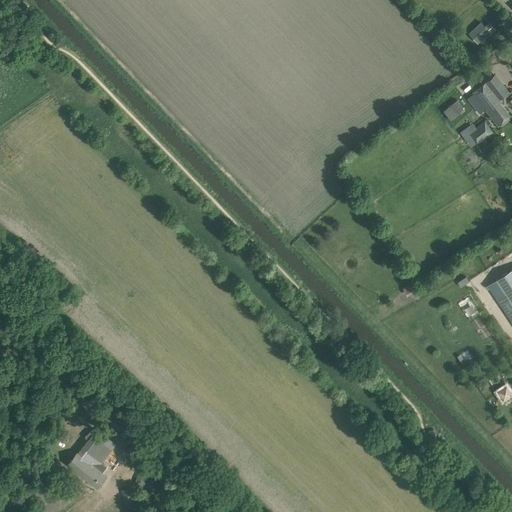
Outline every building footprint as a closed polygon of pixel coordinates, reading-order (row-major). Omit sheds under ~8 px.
[(481,21),(468,33),(478,43),(490,32),(481,21)] [(47,34),(46,35),(52,42),(54,41),(55,36),(51,32),(47,34)] [(495,74),(473,90),(487,109),(486,110),(498,125),(510,115),(500,102),(502,101),(501,99),(510,92),(495,74)] [(476,143),(492,132),(485,122),(469,133),(476,143)] [(494,292),(493,293),(499,301),(501,304),(508,299),(509,299),(511,303),(511,268),(496,280),(501,288),(500,288),(494,292)] [(466,276),(457,282),(461,286),(469,281),(466,276)] [(511,390),(509,385),(499,390),(504,400),(511,395),(511,390)] [(124,422),(110,410),(103,418),(118,429),(124,422)] [(96,428),(74,456),(68,464),(92,483),(106,466),(101,463),(112,449),(108,447),(112,442),(96,428)] [(429,430),(427,431),(434,438),(436,433),(433,430),(431,430),(429,430)]
